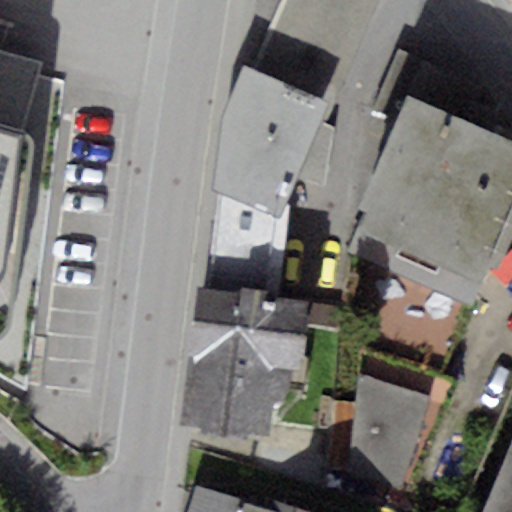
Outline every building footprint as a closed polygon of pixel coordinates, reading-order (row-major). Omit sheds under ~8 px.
[(282,0),(252,72),(328,106),(376,0),(282,0)] [(0,131),(17,136),(41,64),(0,51),(0,131)] [(252,72),(240,66),(222,115),(213,195),(275,221),(282,206),(328,106),(252,72)] [(511,231),(511,142),(408,97),(357,211),(365,214),(349,250),(469,303),(485,267),(494,271),(511,231)] [(0,131),(0,335),(7,327),(30,147),(27,138),(17,136),(0,131)] [(288,206),(282,206),(275,221),(213,195),(206,279),(242,287),(269,291),(277,290),(288,206)] [(240,296),(198,290),(180,425),(200,427),(200,432),(266,441),(271,402),(286,404),(290,372),(298,373),(308,306),(268,300),(269,291),(242,287),(240,296)] [(427,398),(360,376),(355,481),(394,497),(427,398)] [(511,511),(511,447),(484,511),(511,511)] [(238,511),(241,504),(194,489),(187,511),(238,511)] [(304,511),(276,503),(273,511),(265,511),(241,504),(238,511),(304,511)]
